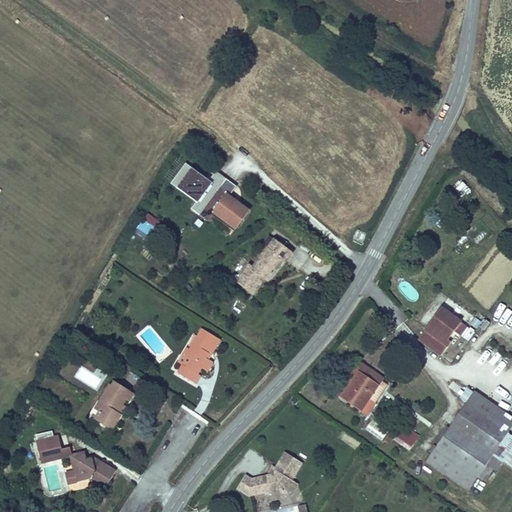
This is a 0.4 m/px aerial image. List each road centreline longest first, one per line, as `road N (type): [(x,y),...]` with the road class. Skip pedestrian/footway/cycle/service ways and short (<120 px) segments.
road 1 (tertiary): [(172,504),(326,328),(366,268),(453,104),(472,0)]
road 2 (track): [(366,268),(232,149),(27,0)]
road 3 (unknown): [(366,268),(460,389)]
